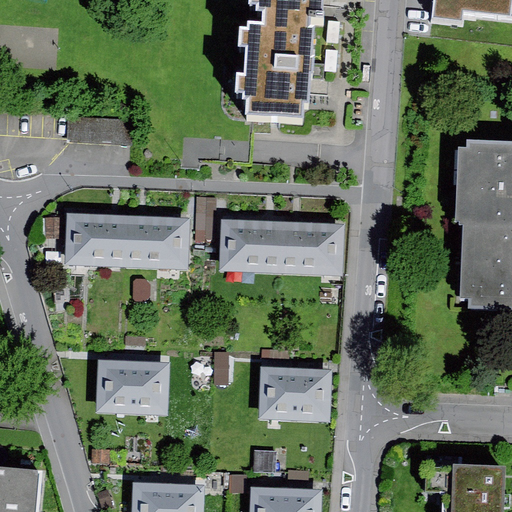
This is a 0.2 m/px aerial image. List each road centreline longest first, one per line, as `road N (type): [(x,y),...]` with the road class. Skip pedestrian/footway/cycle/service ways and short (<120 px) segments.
road 1 (residential): [(363,413),(392,0)]
road 2 (residential): [(0,229),(22,279),(87,511)]
road 3 (residential): [(363,413),(511,419)]
road 4 (residential): [(0,203),(70,179),(135,181)]
